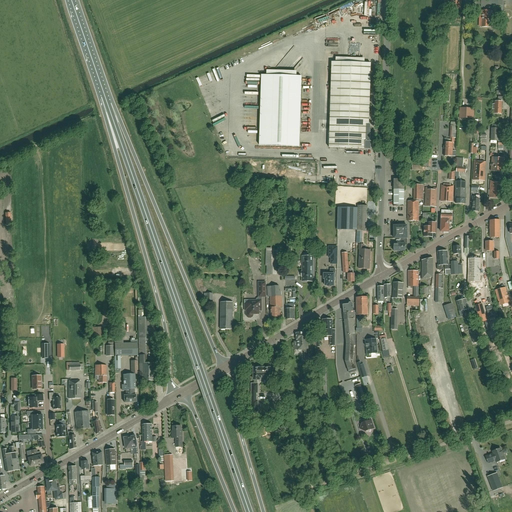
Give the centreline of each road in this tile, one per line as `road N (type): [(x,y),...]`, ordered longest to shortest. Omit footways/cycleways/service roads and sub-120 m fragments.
road 1 (trunk): [(249,511),(106,100)]
road 2 (trunk): [(106,100),(175,396)]
road 3 (trunk): [(224,368),(106,100)]
road 4 (unclassified): [(381,275),(388,0)]
road 5 (residential): [(310,487),(511,421)]
road 6 (secondary): [(0,497),(175,396)]
road 7 (residential): [(230,364),(381,275)]
road 8 (trunk): [(263,511),(230,364)]
road 9 (residential): [(381,275),(511,203)]
road 10 (trunk): [(184,391),(234,511)]
